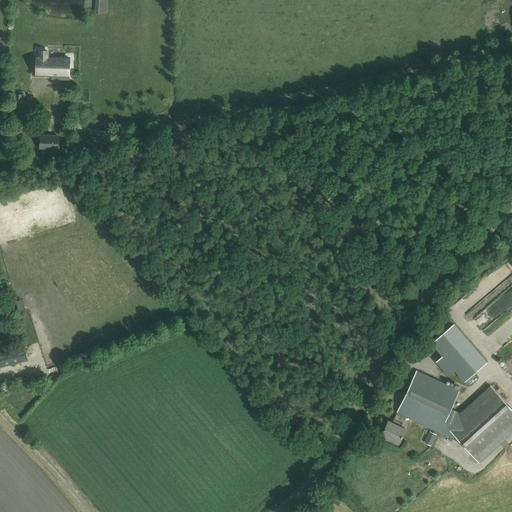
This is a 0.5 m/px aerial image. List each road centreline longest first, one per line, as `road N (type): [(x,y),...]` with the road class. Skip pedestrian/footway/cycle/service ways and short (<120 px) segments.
road 1 (track): [(511,50),(156,130),(6,121)]
road 2 (unclassified): [(279,511),(337,444),(399,316),(511,209)]
